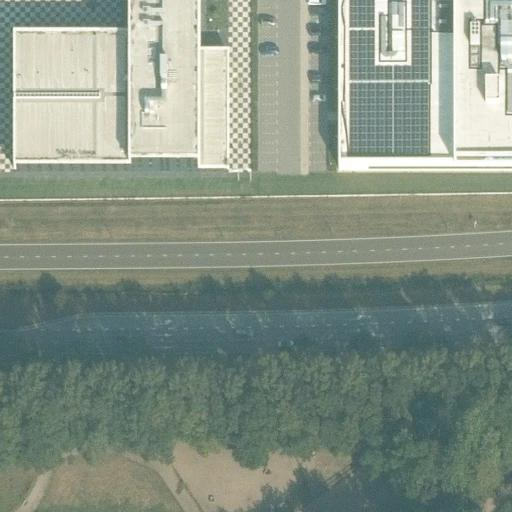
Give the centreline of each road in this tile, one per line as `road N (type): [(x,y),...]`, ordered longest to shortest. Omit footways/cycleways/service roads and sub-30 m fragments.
road 1 (primary): [(511,244),(0,261)]
road 2 (primary): [(0,346),(511,331)]
